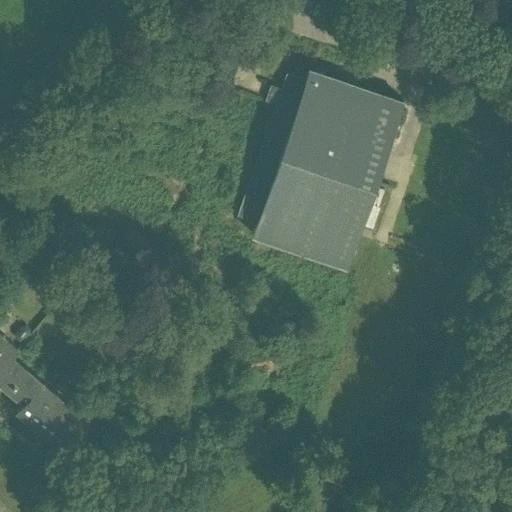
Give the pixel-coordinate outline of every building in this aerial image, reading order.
[(402,101),(320,73),(323,64),(313,60),(310,70),(306,80),(287,74),(282,89),(272,86),(266,102),(276,105),(239,216),(257,222),(253,234),(346,265),(360,225),(376,230),(391,186),(375,181),(402,101)] [(14,201),(21,194),(13,187),(7,195),(14,201)] [(0,385),(8,392),(27,369),(12,356),(18,348),(0,333),(0,385)] [(65,452),(90,422),(27,369),(8,392),(24,405),(18,412),(65,452)] [(94,467),(107,451),(91,438),(78,453),(94,467)]
